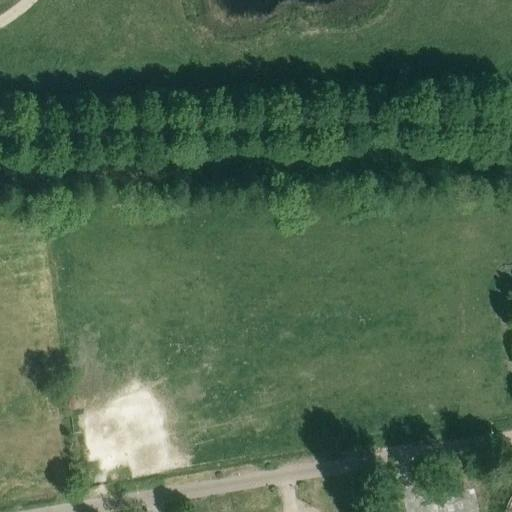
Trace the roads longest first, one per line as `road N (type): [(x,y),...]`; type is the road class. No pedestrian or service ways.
road 1 (track): [(511,132),(443,120),(0,139)]
road 2 (residential): [(85,511),(511,438)]
